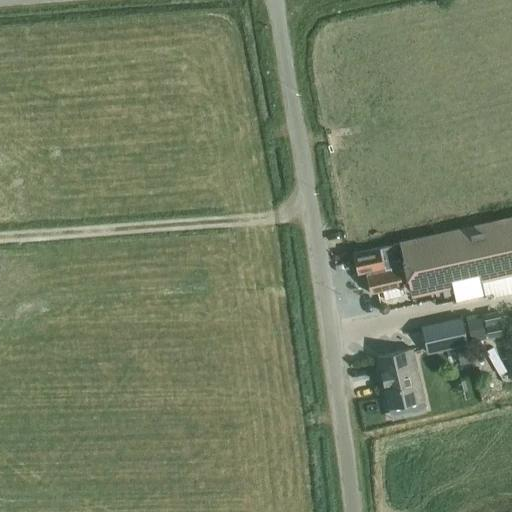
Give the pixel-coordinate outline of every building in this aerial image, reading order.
[(511,219),(396,244),(405,286),(405,289),(407,289),(409,297),(452,287),(455,301),(492,293),(494,299),(511,294),(511,219)] [(405,286),(396,244),(352,253),(357,275),(365,274),(370,295),(382,292),(384,300),(401,296),(399,287),(405,286)] [(465,321),(470,342),(486,338),(481,317),(465,321)] [(427,353),(468,344),(462,318),(420,328),(427,353)] [(467,346),(457,349),(461,364),(471,361),(467,346)] [(412,348),(376,356),(388,409),(389,409),(423,400),(424,400),(420,383),(412,348)] [(486,376),(486,392),(502,392),(502,376),(486,376)] [(448,378),(427,381),(431,406),(452,402),(448,378)]
